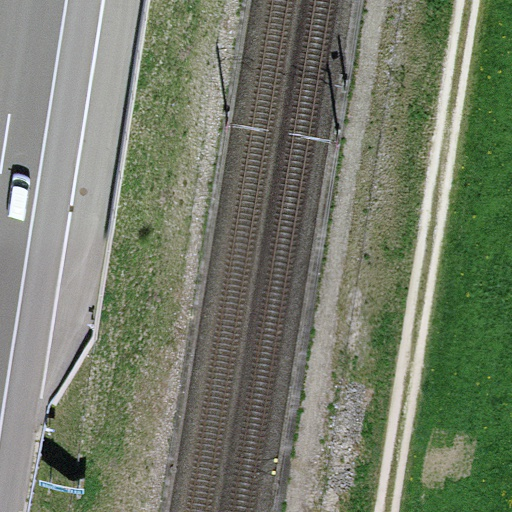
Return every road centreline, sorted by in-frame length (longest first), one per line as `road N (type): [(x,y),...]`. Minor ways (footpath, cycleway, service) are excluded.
road 1 (track): [(468,0),(388,511)]
road 2 (motorway): [(0,174),(27,0)]
